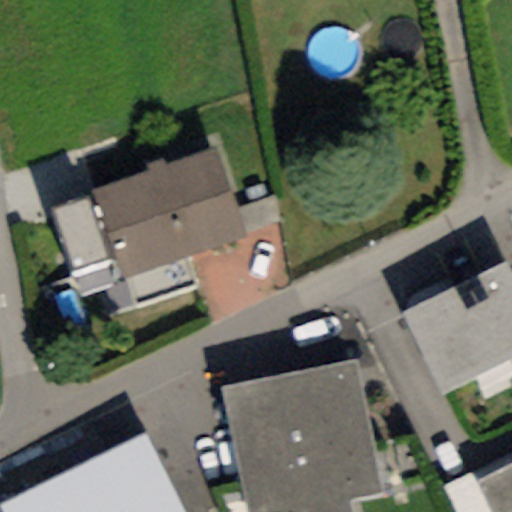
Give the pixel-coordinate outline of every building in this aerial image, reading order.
[(217,153),(92,195),(95,205),(51,220),(79,301),(248,244),(217,153)] [(402,317),(442,399),(511,364),(511,277),(506,266),(402,317)] [(356,368),(222,394),(247,511),(351,511),(350,505),(382,499),(356,368)] [(183,511),(147,439),(0,510),(0,511),(183,511)] [(511,511),(511,468),(476,486),(488,511),(511,511)]
